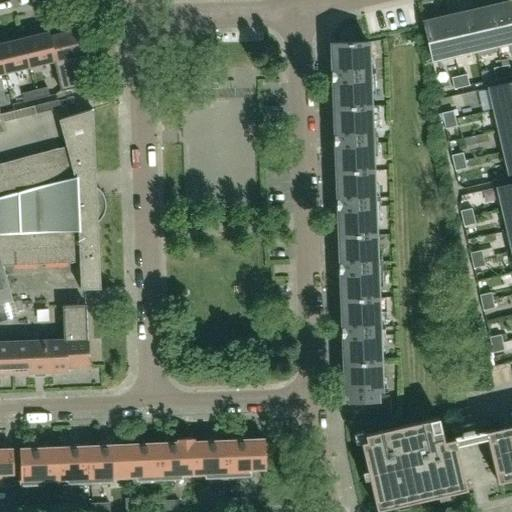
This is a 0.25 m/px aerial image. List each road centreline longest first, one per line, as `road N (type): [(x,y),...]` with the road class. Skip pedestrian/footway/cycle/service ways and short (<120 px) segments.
road 1 (residential): [(311,397),(295,11)]
road 2 (residential): [(152,403),(134,19)]
road 3 (residential): [(134,19),(295,11)]
road 4 (residential): [(152,403),(311,397)]
road 5 (residential): [(0,410),(152,403)]
